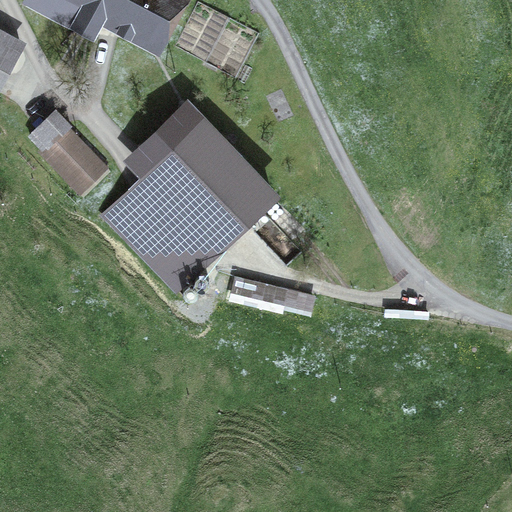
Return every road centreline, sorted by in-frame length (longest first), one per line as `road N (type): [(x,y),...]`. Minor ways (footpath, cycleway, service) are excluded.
road 1 (track): [(263,0),(388,245),(437,296),(511,321)]
road 2 (track): [(437,296),(339,294),(262,272),(227,252)]
road 3 (track): [(5,0),(47,80),(135,170)]
